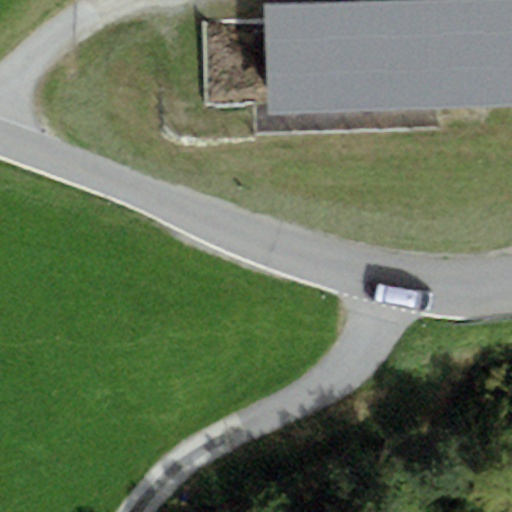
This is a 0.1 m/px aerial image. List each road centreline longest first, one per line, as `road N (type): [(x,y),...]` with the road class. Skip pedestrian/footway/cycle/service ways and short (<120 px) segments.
road 1 (unclassified): [(0,145),(393,283),(473,287),(511,280)]
road 2 (track): [(393,283),(344,369),(208,444),(138,511)]
road 3 (track): [(0,90),(19,56),(129,0)]
